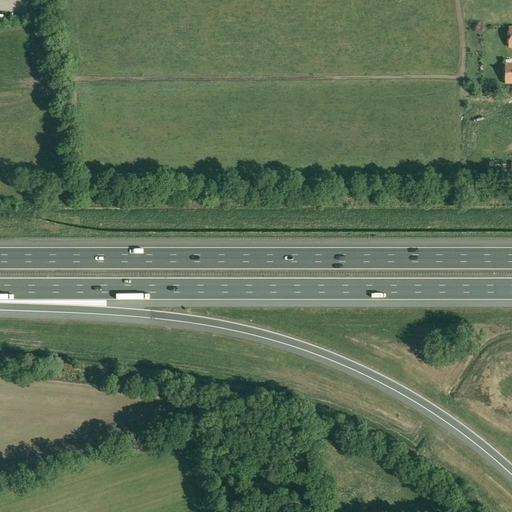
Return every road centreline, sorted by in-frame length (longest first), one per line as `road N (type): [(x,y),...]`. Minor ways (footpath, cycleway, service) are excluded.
road 1 (motorway): [(0,299),(216,324),(284,341),(408,396),(511,472)]
road 2 (motorway): [(511,258),(0,258)]
road 3 (motorway): [(0,288),(511,288)]
